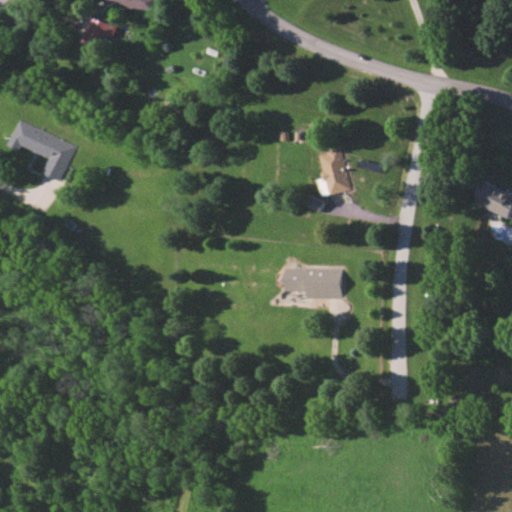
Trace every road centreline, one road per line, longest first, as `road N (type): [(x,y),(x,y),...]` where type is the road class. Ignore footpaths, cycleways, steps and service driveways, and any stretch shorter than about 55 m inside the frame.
road 1 (residential): [(430,85),(408,202),(398,394)]
road 2 (residential): [(511,100),(361,62),(270,22),(245,0)]
